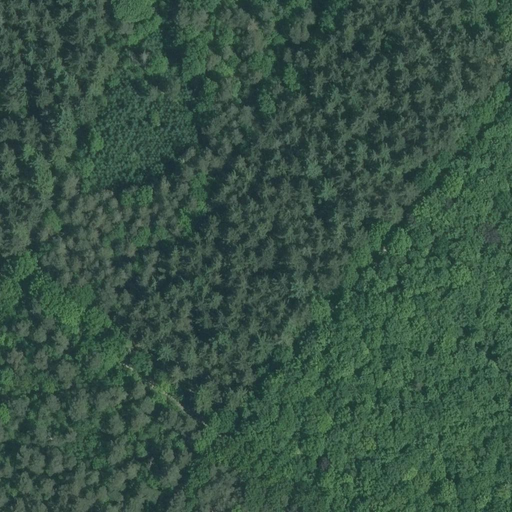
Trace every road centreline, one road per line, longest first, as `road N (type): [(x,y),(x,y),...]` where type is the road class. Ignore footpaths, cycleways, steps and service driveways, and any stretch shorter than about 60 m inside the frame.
road 1 (track): [(0,268),(334,511)]
road 2 (track): [(10,276),(140,0)]
road 3 (track): [(511,88),(394,228)]
road 4 (track): [(394,228),(511,311)]
